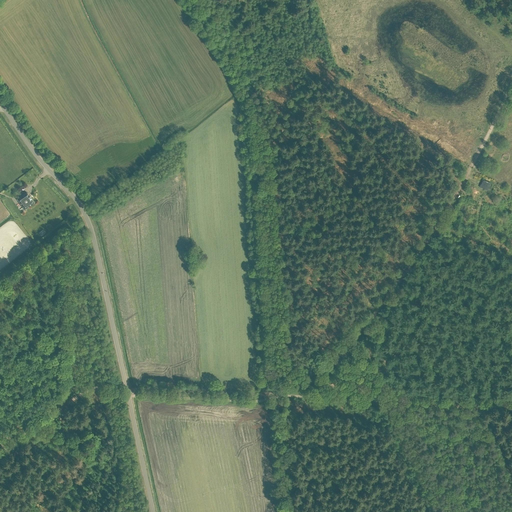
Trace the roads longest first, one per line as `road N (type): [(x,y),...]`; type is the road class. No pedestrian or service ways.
road 1 (unclassified): [(152,511),(85,215),(0,102)]
road 2 (track): [(511,82),(422,246),(327,369),(283,395)]
road 3 (track): [(0,453),(78,394),(125,385)]
